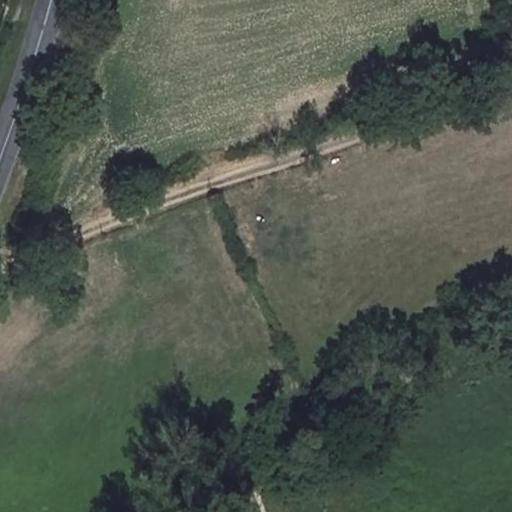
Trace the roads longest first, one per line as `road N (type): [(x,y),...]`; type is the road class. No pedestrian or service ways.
road 1 (track): [(0,253),(511,82)]
road 2 (tertiary): [(0,158),(55,0)]
